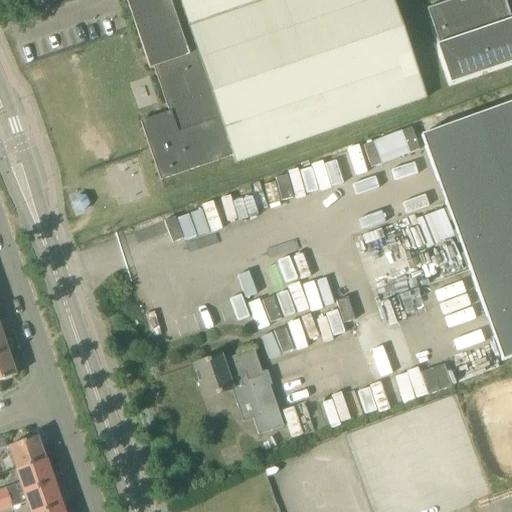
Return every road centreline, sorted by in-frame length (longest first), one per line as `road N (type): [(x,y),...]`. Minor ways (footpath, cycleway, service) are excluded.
road 1 (secondary): [(133,511),(0,121)]
road 2 (residential): [(50,400),(0,244)]
